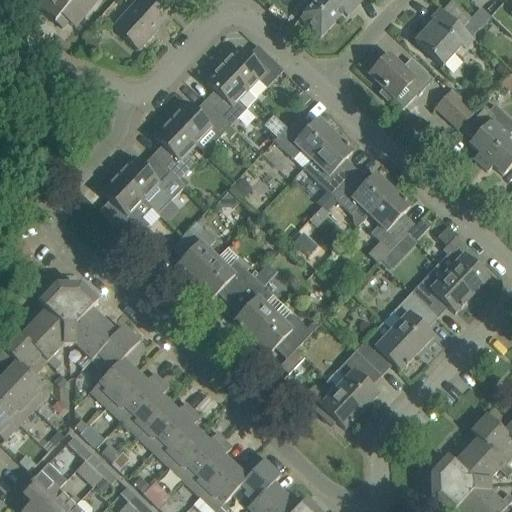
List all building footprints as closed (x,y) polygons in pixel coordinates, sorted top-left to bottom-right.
[(75,30),(87,14),(96,3),(92,0),(42,0),(35,9),(62,30),(67,24),(75,30)] [(155,0),(138,0),(112,29),(138,53),(172,15),(155,0)] [(363,1),(361,0),(318,0),(299,20),(320,40),(343,15),(347,18),(363,1)] [(511,0),(507,0),(500,8),(490,19),(509,37),(511,39),(511,0)] [(471,40),(490,19),(480,10),(461,31),(470,39),(471,40)] [(461,31),(454,24),(440,11),(431,21),(433,23),(415,44),(442,69),(470,39),(461,31)] [(266,91),(283,73),(257,48),(256,49),(264,56),(254,65),(239,50),(222,68),(248,93),(257,83),(266,91)] [(418,97),(432,82),(411,61),(402,70),(389,57),(369,77),(384,91),(379,95),(390,106),(392,104),(401,111),(416,95),(418,97)] [(221,100),(211,110),(230,128),(247,111),(256,101),(248,93),(222,68),(205,85),(221,100)] [(434,110),(457,132),(474,114),(451,92),(434,110)] [(214,145),(230,128),(211,110),(202,120),(186,105),(169,122),(195,147),(205,137),(214,145)] [(511,123),(494,107),(489,113),(485,109),(469,127),(478,135),(468,146),(479,155),(473,161),(480,167),(511,132),(511,123)] [(296,120),(282,135),(274,143),(293,161),(301,153),(311,163),(335,138),(317,121),(308,131),(296,120)] [(195,147),(169,122),(153,140),(169,155),(159,165),(178,183),(194,166),(186,157),(195,147)] [(511,132),(480,167),(487,174),(493,168),(503,177),(511,167),(511,132)] [(352,154),(335,138),(311,163),(321,172),(313,181),(331,199),(354,175),(342,165),(352,154)] [(117,177),(143,202),(145,203),(144,204),(150,210),(153,213),(166,200),(170,203),(184,189),(178,183),(159,165),(155,160),(145,171),(133,160),(117,177)] [(357,229),(368,217),(392,193),(375,176),(365,186),(354,175),(331,199),(336,203),(350,216),(353,226),(357,229)] [(145,203),(143,202),(117,177),(100,194),(116,210),(107,219),(100,212),(99,213),(132,245),(149,227),(141,220),(150,210),(144,204),(145,203)] [(409,209),(392,193),(368,217),(379,227),(370,236),(384,249),(376,257),(381,262),(389,254),(406,236),(412,231),(400,219),(409,209)] [(324,197),(316,205),(321,210),(329,202),(324,197)] [(329,202),(321,210),(326,214),(336,203),(331,199),(329,202)] [(421,221),(412,231),(406,236),(415,245),(430,229),(421,221)] [(193,286),(217,261),(207,251),(215,243),(196,225),(187,233),(174,248),(186,259),(176,269),(193,286)] [(294,245),(308,258),(317,249),(303,235),(294,245)] [(454,241),(443,252),(448,256),(438,267),(471,298),(488,281),(476,270),(480,265),(454,241)] [(227,271),(217,261),(193,286),(211,302),(220,292),(232,303),(254,280),(235,262),(227,271)] [(410,296),(434,318),(445,306),(455,316),(471,298),(438,267),(428,277),(410,296)] [(250,340),(274,316),(264,306),(272,298),(254,280),(232,303),(243,314),(233,324),(250,340)] [(83,371),(91,362),(116,336),(91,312),(97,305),(80,288),(55,289),(38,306),(45,312),(21,338),(48,364),(56,372),(62,366),(53,358),(63,348),(68,348),(69,368),(75,367),(74,348),(76,347),(85,357),(77,365),(83,371)] [(383,325),(416,356),(433,339),(422,329),(434,318),(410,296),(383,325)] [(284,326),(274,316),(250,340),(268,357),(278,347),(289,358),(296,352),(311,335),(292,317),(284,326)] [(383,325),(355,354),(378,376),(389,364),(400,374),(416,356),(383,325)] [(122,329),(116,336),(91,362),(106,377),(129,353),(138,361),(146,352),(122,329)] [(9,356),(32,379),(48,364),(21,338),(14,332),(0,346),(0,363),(0,364),(9,356)] [(288,377),(302,362),(304,360),(296,352),(289,358),(280,368),(288,377)] [(129,353),(106,377),(107,377),(90,394),(106,410),(138,377),(130,369),(138,361),(129,353)] [(355,354),(328,383),(360,414),(378,397),(367,387),(378,376),(355,354)] [(1,380),(34,412),(50,396),(32,379),(9,356),(0,364),(8,372),(1,380)] [(138,377),(106,410),(122,425),(162,383),(154,376),(146,384),(138,377)] [(0,408),(19,427),(34,412),(1,380),(0,380),(0,408)] [(122,425),(137,440),(169,406),(161,399),(169,390),(162,383),(122,425)] [(360,414),(328,383),(318,393),(314,388),(303,400),(328,425),(333,420),(343,431),(360,414)] [(137,440),(153,454),(193,413),(185,406),(177,414),(169,406),(137,440)] [(19,427),(0,408),(0,439),(4,443),(19,427)] [(470,435),(477,441),(504,466),(511,457),(511,443),(494,427),(502,419),(493,411),(470,435)] [(168,469),(200,436),(192,429),(200,420),(193,413),(153,454),(168,469)] [(511,424),(510,427),(502,419),(494,427),(511,443),(511,424)] [(80,437),(88,429),(80,422),(74,429),(81,435),(80,436),(80,437)] [(88,429),(80,437),(96,451),(103,443),(88,429)] [(54,448),(63,439),(57,434),(49,443),(54,448)] [(168,469),(184,484),(224,443),(216,435),(208,444),(200,436),(168,469)] [(91,456),(82,448),(73,440),(66,447),(84,464),(91,456)] [(503,511),(505,510),(511,502),(511,499),(508,495),(499,504),(490,495),(489,482),(498,472),(507,480),(511,475),(511,473),(504,466),(477,441),(453,466),(446,460),(430,478),(430,502),(440,511),(503,511)] [(224,443),(184,484),(200,499),(231,466),(223,458),(232,450),(224,443)] [(84,464),(101,480),(108,473),(100,465),(99,465),(91,456),(84,464)] [(256,457),(247,466),(255,473),(232,497),(247,511),(248,511),(269,490),(279,479),(256,457)] [(25,458),(19,465),(29,475),(36,468),(25,458)] [(38,511),(58,491),(63,487),(66,484),(48,466),(40,474),(28,487),(31,489),(22,498),(30,506),(23,511),(38,511)] [(239,474),(231,466),(200,499),(213,511),(218,511),(232,497),(255,473),(247,466),(239,474)] [(101,480),(102,481),(95,488),(103,495),(117,481),(108,473),(101,480)] [(155,484),(144,496),(159,510),(170,499),(155,484)] [(313,511),(305,503),(298,510),(281,493),(277,498),(269,490),(248,511),(313,511)] [(58,491),(38,511),(71,511),(80,503),(74,498),(70,502),(58,491)] [(127,505),(134,511),(137,511),(143,506),(134,498),(127,505)] [(80,503),(71,511),(91,511),(91,510),(84,503),(80,503)]
